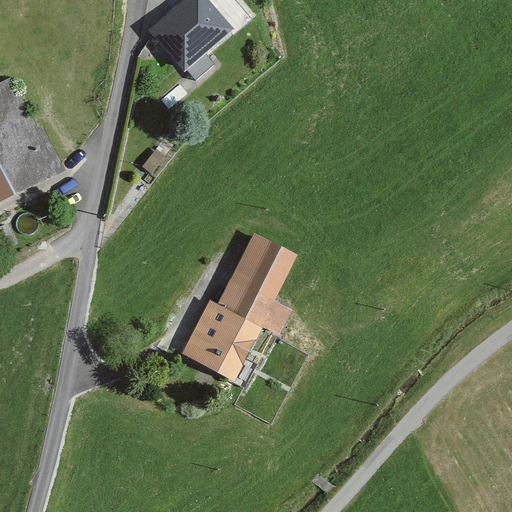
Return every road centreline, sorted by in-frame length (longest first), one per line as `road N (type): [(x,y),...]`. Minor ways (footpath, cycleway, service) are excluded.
road 1 (residential): [(34,511),(136,0)]
road 2 (residential): [(511,329),(442,385),(330,511)]
